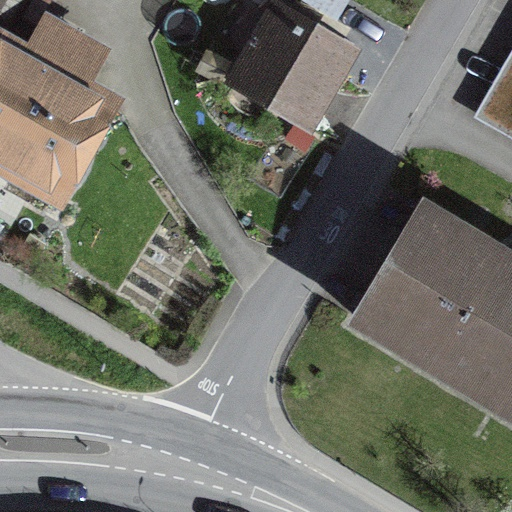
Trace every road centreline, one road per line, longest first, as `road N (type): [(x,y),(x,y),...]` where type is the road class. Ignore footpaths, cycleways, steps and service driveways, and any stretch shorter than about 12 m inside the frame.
road 1 (residential): [(468,0),(229,385),(190,472)]
road 2 (primary): [(190,472),(112,449),(0,444)]
